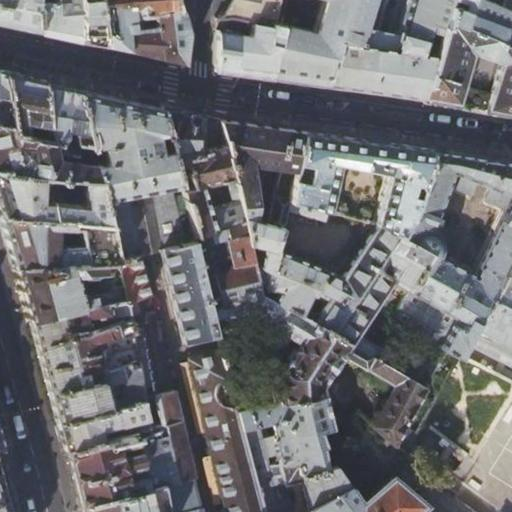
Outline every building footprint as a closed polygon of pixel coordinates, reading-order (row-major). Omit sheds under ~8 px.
[(0,0),(0,23),(23,29),(38,32),(35,0),(0,0)] [(35,0),(38,32),(46,33),(80,40),(104,46),(99,0),(35,0)] [(179,0),(99,0),(104,46),(133,52),(182,63),(183,63),(187,32),(184,19),(179,0)] [(212,66),(214,70),(245,74),(303,83),(421,100),(450,5),(451,0),(224,0),(219,9),(214,17),(214,18),(213,51),(212,66)] [(471,0),(464,0),(462,8),(450,5),(421,100),(467,108),(509,115),(511,103),(511,44),(501,41),(502,39),(463,26),(471,0)] [(501,41),(511,44),(511,0),(471,0),(463,26),(502,39),(501,41)] [(0,122),(9,125),(3,70),(0,69),(0,122)] [(24,75),(3,70),(9,125),(10,125),(11,130),(27,134),(25,122),(38,125),(37,136),(49,138),(43,82),(42,79),(24,75)] [(44,83),(43,82),(49,138),(64,140),(64,134),(61,134),(62,132),(62,129),(62,126),(72,128),(75,141),(89,142),(77,90),(61,86),(44,83)] [(97,94),(77,90),(89,142),(91,151),(97,150),(96,144),(102,143),(105,160),(94,162),(97,179),(102,198),(107,197),(112,225),(108,226),(114,258),(136,254),(140,253),(150,250),(157,249),(160,248),(192,240),(191,234),(191,233),(185,234),(177,203),(183,202),(180,188),(170,147),(161,150),(159,143),(156,142),(154,133),(166,130),(160,107),(135,101),(127,100),(119,98),(114,97),(97,94)] [(198,152),(200,114),(178,109),(159,104),(160,107),(166,130),(170,147),(180,188),(190,186),(182,156),(198,152)] [(233,177),(220,119),(211,117),(200,114),(198,152),(182,156),(190,186),(192,187),(201,185),(225,179),(233,177)] [(279,167),(286,129),(251,124),(220,119),(233,177),(242,217),(248,242),(264,246),(260,266),(270,271),(276,248),(281,228),(267,224),(268,223),(253,219),(255,204),(249,163),(279,167)] [(0,169),(21,173),(42,176),(56,178),(81,178),(97,179),(94,162),(91,151),(89,142),(75,141),(64,140),(49,138),(37,136),(27,134),(11,130),(10,125),(9,125),(0,122),(0,169)] [(295,171),(304,131),(294,130),(286,129),(279,167),(295,171)] [(416,195),(431,149),(331,135),(304,131),(295,171),(289,198),(289,199),(289,200),(327,211),(375,223),(398,236),(416,195)] [(416,195),(398,236),(428,253),(407,290),(392,318),(457,355),(472,328),(511,255),(511,161),(488,158),(431,149),(416,195)] [(41,190),(42,176),(21,173),(0,169),(0,215),(67,221),(71,221),(72,203),(60,202),(58,192),(41,190)] [(180,188),(183,202),(191,233),(191,234),(214,227),(233,220),(242,217),(233,177),(225,179),(231,200),(207,208),(201,185),(192,187),(190,186),(180,188)] [(102,198),(97,179),(81,178),(81,203),(72,203),(71,221),(108,223),(102,198)] [(289,200),(289,199),(273,196),(268,223),(267,224),(281,228),(282,226),(287,211),(301,215),(299,220),(316,225),(318,219),(325,221),(327,211),(289,200)] [(108,226),(108,223),(71,221),(67,221),(0,215),(0,223),(6,246),(12,268),(115,261),(114,258),(108,226)] [(218,238),(214,227),(191,234),(192,240),(212,318),(244,310),(247,326),(264,323),(258,293),(259,292),(253,262),(248,242),(242,217),(233,220),(235,228),(238,228),(239,234),(218,238)] [(407,290),(428,253),(398,236),(375,223),(339,275),(276,248),(270,271),(260,266),(253,262),(259,292),(265,295),(297,314),(330,333),(350,344),(391,281),(407,290)] [(212,318),(192,240),(160,248),(184,344),(206,337),(216,335),(215,330),(213,323),(212,318)] [(146,293),(136,254),(114,258),(115,261),(119,279),(123,298),(146,293)] [(511,255),(472,328),(511,347),(511,255)] [(119,279),(115,261),(12,268),(14,277),(19,294),(119,279)] [(123,298),(119,279),(19,294),(23,308),(27,323),(81,309),(86,306),(97,304),(123,298)] [(258,293),(264,323),(296,341),(287,355),(271,378),(242,386),(239,376),(242,369),(237,348),(220,352),(226,374),(227,378),(224,378),(221,379),(218,382),(216,385),(215,388),(215,393),(216,396),(218,399),(222,401),(225,402),(229,401),(232,400),(239,427),(284,416),(286,401),(322,393),(321,386),(326,378),(341,355),(363,367),(369,356),(330,333),(297,314),(265,295),(259,292),(258,293)] [(146,293),(123,298),(141,397),(169,389),(146,293)] [(141,397),(123,298),(97,304),(86,306),(81,309),(27,323),(45,389),(54,422),(141,397)] [(260,511),(256,491),(239,427),(232,400),(229,401),(225,402),(222,401),(218,399),(216,396),(215,393),(215,388),(216,385),(218,382),(221,379),(224,378),(227,378),(226,374),(220,352),(220,350),(188,358),(202,414),(225,511),(260,511)] [(369,356),(363,367),(393,385),(371,425),(393,444),(424,388),(369,356)] [(169,389),(141,397),(146,427),(132,431),(134,441),(146,438),(149,451),(138,454),(141,463),(152,460),(155,473),(145,476),(147,487),(159,483),(164,511),(197,511),(199,511),(200,511),(199,505),(198,505),(169,389)] [(328,418),(322,393),(286,401),(284,416),(239,427),(256,491),(281,484),(281,485),(298,481),(323,467),(319,451),(335,432),(330,428),(328,418)] [(146,427),(141,397),(54,422),(61,446),(62,450),(64,449),(100,439),(97,429),(120,423),(123,433),(132,431),(146,427)] [(338,412),(328,418),(330,428),(335,432),(343,423),(346,420),(344,418),(343,418),(338,412)] [(134,441),(132,431),(123,433),(100,439),(64,449),(65,450),(76,492),(79,506),(147,487),(145,476),(141,463),(138,454),(134,441)] [(334,462),(323,467),(298,481),(281,485),(281,484),(256,491),(260,511),(309,511),(308,508),(349,484),(334,462)] [(434,511),(426,504),(392,475),(389,475),(361,501),(346,511),(434,511)] [(0,511),(8,511),(0,479),(0,477),(0,511)] [(147,487),(79,506),(80,511),(164,511),(159,483),(147,487)]
